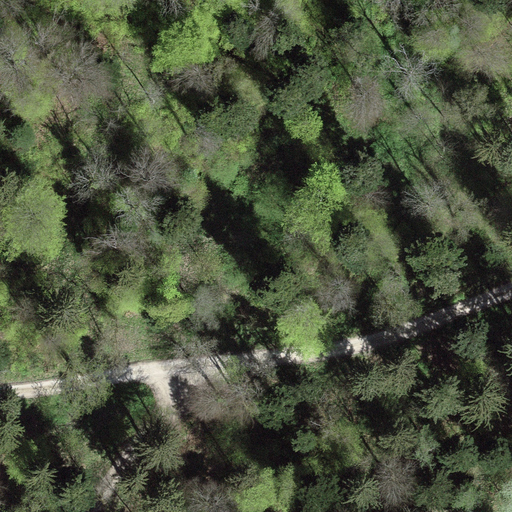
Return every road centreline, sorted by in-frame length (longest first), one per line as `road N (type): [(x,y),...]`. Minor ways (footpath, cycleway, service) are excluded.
road 1 (track): [(364,0),(401,97),(413,173),(358,343)]
road 2 (track): [(511,284),(435,321),(358,343),(213,364)]
road 3 (track): [(213,364),(0,388)]
road 4 (track): [(213,364),(83,511)]
